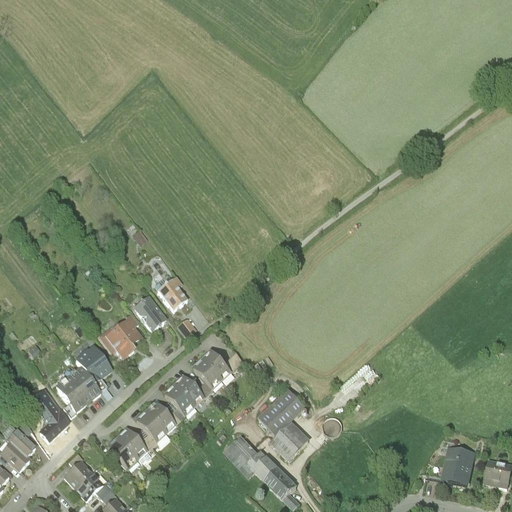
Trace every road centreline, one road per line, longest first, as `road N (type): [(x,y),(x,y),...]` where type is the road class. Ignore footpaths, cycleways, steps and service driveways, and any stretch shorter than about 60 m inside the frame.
road 1 (track): [(205,329),(230,315),(305,240),(511,88)]
road 2 (residential): [(39,482),(205,329)]
